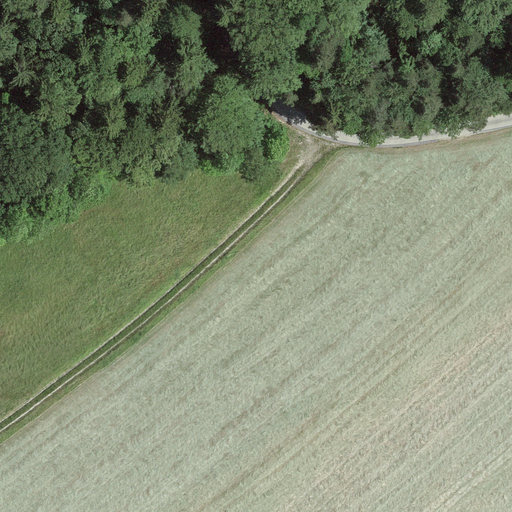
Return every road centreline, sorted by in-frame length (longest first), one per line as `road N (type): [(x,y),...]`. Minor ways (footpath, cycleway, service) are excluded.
road 1 (track): [(0,427),(174,294),(336,134)]
road 2 (track): [(511,123),(378,140),(319,132),(266,92),(212,0)]
